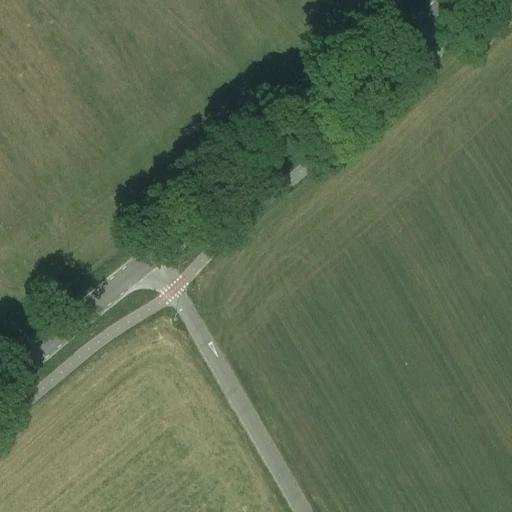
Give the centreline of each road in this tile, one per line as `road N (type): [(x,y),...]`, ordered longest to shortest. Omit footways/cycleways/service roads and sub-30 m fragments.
road 1 (secondary): [(150,254),(385,69),(456,0)]
road 2 (unclassified): [(150,254),(303,511)]
road 3 (secondary): [(0,383),(150,254)]
